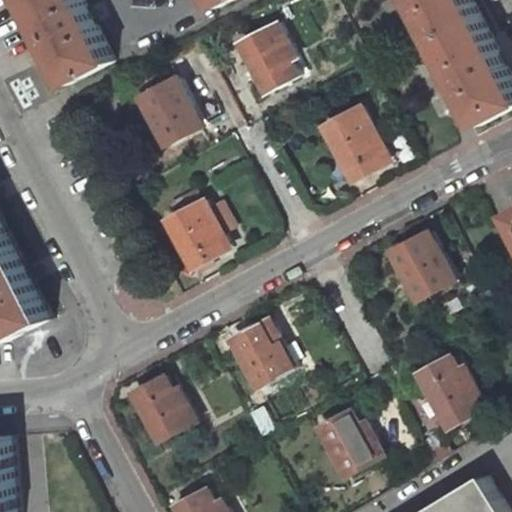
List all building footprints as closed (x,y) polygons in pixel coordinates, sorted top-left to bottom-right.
[(95,12),(89,0),(33,0),(78,85),(121,63),(102,25),(106,23),(99,10),(95,12)] [(511,119),(511,63),(479,0),(424,0),(490,130),(511,119)] [(305,51),(290,22),(251,43),(277,95),(312,76),(301,54),(305,51)] [(206,105),(190,75),(151,94),(177,145),(211,127),(201,108),(206,105)] [(395,141),(377,105),(338,127),(367,180),(401,163),(391,144),(395,141)] [(0,299),(19,337),(59,319),(42,284),(52,279),(44,263),(33,268),(1,205),(12,200),(4,185),(0,187),(0,299)] [(201,188),(176,202),(184,216),(209,202),(201,188)] [(177,220),(203,268),(235,251),(225,231),(231,228),(229,225),(218,204),(215,198),(209,202),(184,216),(177,220)] [(240,220),(228,198),(218,204),(229,225),(240,220)] [(447,251),(438,233),(404,251),(430,300),(469,279),(452,249),(447,251)] [(284,339),(275,322),(244,339),(270,387),(307,367),(291,337),(284,339)] [(474,373),(465,356),(431,375),(461,429),(500,406),(480,370),(474,373)] [(187,396),(177,377),(143,396),(168,443),(208,421),(193,393),(187,396)] [(376,429),(366,409),(332,427),(359,476),(397,455),(381,426),(376,429)] [(0,511),(29,511),(24,437),(0,438),(0,511)] [(511,511),(511,504),(496,477),(438,511),(511,511)] [(241,511),(237,505),(230,507),(220,488),(188,505),(191,511),(241,511)]
